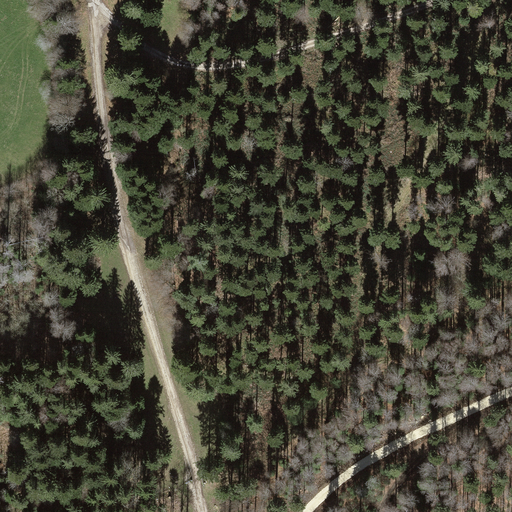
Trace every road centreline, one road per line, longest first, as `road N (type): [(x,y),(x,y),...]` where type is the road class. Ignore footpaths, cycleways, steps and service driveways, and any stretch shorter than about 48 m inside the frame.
road 1 (track): [(202,511),(115,204),(93,53)]
road 2 (track): [(89,0),(153,54),(220,69),(433,0)]
road 3 (track): [(492,0),(458,88),(378,238)]
road 4 (track): [(511,390),(386,450),(306,511)]
